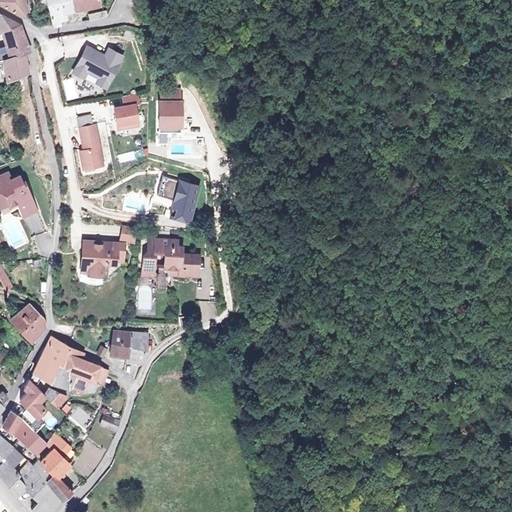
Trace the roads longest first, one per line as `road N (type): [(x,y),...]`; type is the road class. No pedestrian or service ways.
road 1 (unclassified): [(130,395),(153,354),(223,316),(228,305),(211,168),(193,109)]
road 2 (residential): [(28,29),(58,187),(50,321)]
road 3 (residential): [(130,395),(105,465),(60,511)]
